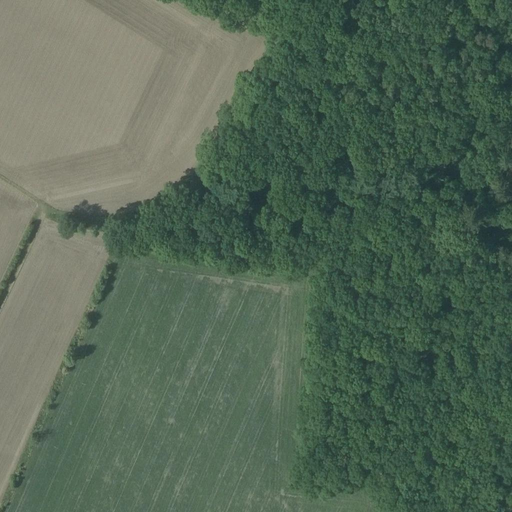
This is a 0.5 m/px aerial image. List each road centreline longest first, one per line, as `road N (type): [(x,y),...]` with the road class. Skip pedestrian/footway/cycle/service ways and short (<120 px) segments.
road 1 (track): [(309,171),(416,163),(511,196)]
road 2 (track): [(124,220),(205,175),(309,171)]
road 3 (track): [(36,209),(124,220),(173,240)]
